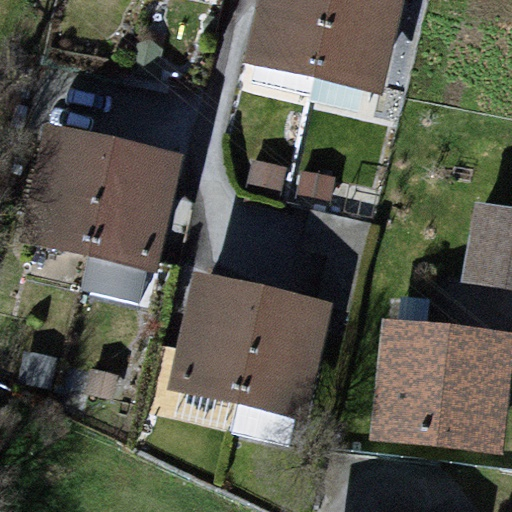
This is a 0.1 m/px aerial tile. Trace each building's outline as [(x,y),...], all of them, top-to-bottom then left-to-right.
[(311,75),(327,0),(259,0),(246,60),(311,75)] [(327,0),(311,75),(379,90),(399,0),(327,0)] [(89,251),(110,149),(53,137),(31,239),(89,251)] [(110,149),(89,251),(154,264),(175,162),(110,149)] [(283,169),(253,162),(249,184),(278,190),(283,169)] [(334,178),(299,171),(296,190),(330,197),(334,178)] [(511,212),(488,209),(477,277),(511,282),(511,212)] [(328,257),(320,299),(342,303),(350,262),(328,257)] [(237,402),(257,288),(199,277),(179,392),(237,402)] [(257,288),(237,402),(299,413),(320,299),(257,288)] [(511,340),(396,328),(384,441),(504,454),(511,381),(511,340)] [(89,373),(86,395),(109,398),(113,376),(89,373)]
